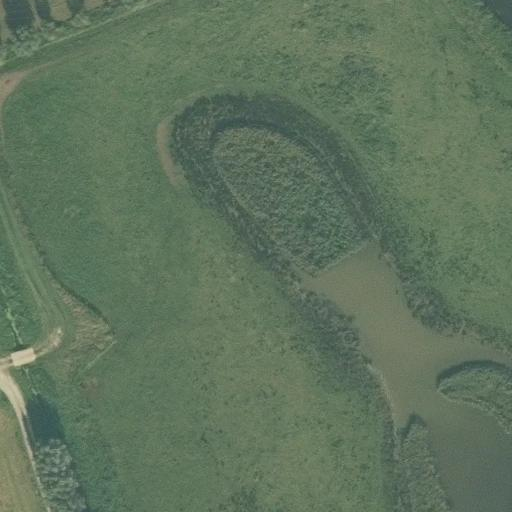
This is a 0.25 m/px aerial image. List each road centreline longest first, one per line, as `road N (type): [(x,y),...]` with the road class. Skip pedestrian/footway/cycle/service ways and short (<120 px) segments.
road 1 (track): [(3,364),(50,348),(56,329),(0,200)]
road 2 (track): [(56,511),(3,364)]
